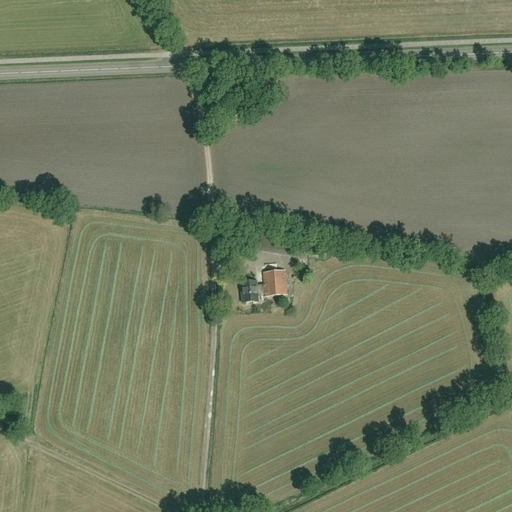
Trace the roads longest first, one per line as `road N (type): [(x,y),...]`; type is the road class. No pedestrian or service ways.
road 1 (secondary): [(511,52),(0,74)]
road 2 (track): [(175,54),(200,112),(211,198),(197,511)]
